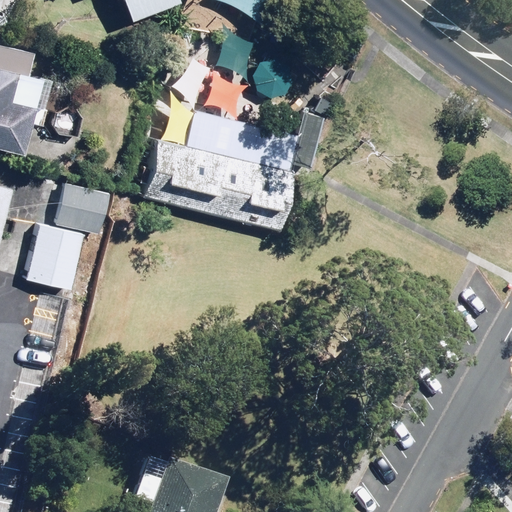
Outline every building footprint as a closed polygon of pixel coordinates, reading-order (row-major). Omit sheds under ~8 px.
[(126,0),(134,18),(173,0),(126,0)] [(38,47),(0,38),(0,143),(22,149),(30,120),(42,123),(47,105),(35,102),(42,72),(32,69),(38,47)] [(156,137),(141,201),(281,233),(297,163),(312,167),(324,115),(303,110),(297,134),(195,110),(187,144),(156,137)] [(0,225),(10,181),(0,178),(0,225)] [(62,178),(54,222),(100,230),(108,186),(62,178)] [(82,230),(33,220),(22,275),(71,284),(82,230)] [(134,497),(152,503),(148,511),(218,511),(230,479),(150,451),(134,497)]
